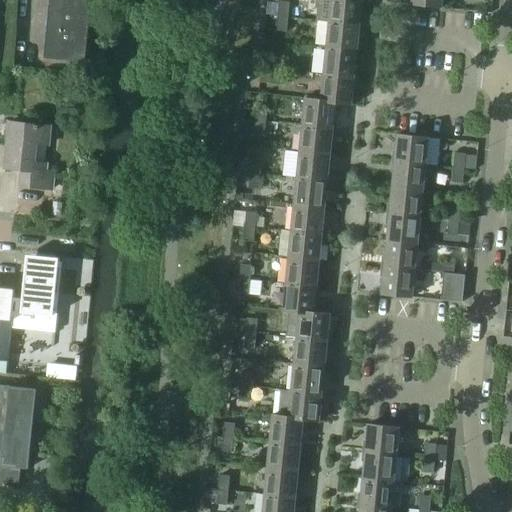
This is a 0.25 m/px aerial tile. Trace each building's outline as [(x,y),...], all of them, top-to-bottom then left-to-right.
[(51,0),(45,56),(86,60),(92,0),(51,0)] [(317,0),(315,19),(329,21),(360,24),(362,0),(317,0)] [(280,2),(279,16),(289,17),(290,3),(280,2)] [(289,17),(279,16),(278,30),(288,31),(289,17)] [(329,21),(327,47),(358,51),(360,24),(329,21)] [(327,47),(324,74),(355,77),(358,51),(327,47)] [(275,54),(274,69),(284,70),(285,55),(275,54)] [(284,70),(274,69),(272,83),(282,84),(284,70)] [(324,74),(321,99),(321,100),(336,102),(336,103),(352,105),(355,77),(324,74)] [(305,98),(303,125),(334,128),(336,103),(336,102),(321,100),(321,99),(305,98)] [(258,106),(256,120),(266,121),(268,107),(258,106)] [(266,121),(256,120),(255,135),(265,136),(266,121)] [(21,170),(20,186),(53,189),(55,172),(35,170),(38,143),(49,144),(51,126),(9,122),(5,168),(21,170)] [(303,125),(300,151),(331,154),(334,128),(303,125)] [(398,134),(395,161),(427,164),(439,165),(441,138),(398,134)] [(300,151),(297,177),(328,181),(331,154),(300,151)] [(456,153),(455,167),(465,168),(466,154),(456,153)] [(253,159),(251,173),(261,174),(263,160),(253,159)] [(395,161),(393,187),(424,190),(427,164),(395,161)] [(465,168),(455,167),(453,181),(463,182),(465,168)] [(261,174),(251,173),(250,187),(260,188),(261,174)] [(297,177),(295,204),(326,207),(328,181),(297,177)] [(393,187),(390,214),(421,217),(424,190),(393,187)] [(295,204),(292,230),(323,233),(326,207),(295,204)] [(451,205),(449,220),(460,221),(461,206),(451,205)] [(247,211),(246,226),(256,227),(257,212),(247,211)] [(390,214),(387,240),(419,243),(421,217),(390,214)] [(460,221),(449,220),(448,234),(458,235),(460,221)] [(256,227),(246,226),(244,240),(254,241),(256,227)] [(292,230),(289,256),(320,259),(323,233),(292,230)] [(387,240),(385,266),(416,269),(419,243),(387,240)] [(59,262),(59,258),(27,255),(23,299),(14,298),(11,327),(54,332),(56,332),(59,302),(63,262),(59,262)] [(289,256),(287,282),(318,286),(320,259),(289,256)] [(446,258),(444,272),(454,273),(456,259),(446,258)] [(242,264),(241,279),(251,280),(252,265),(242,264)] [(416,269),(385,266),(382,293),(413,297),(416,269)] [(444,272),(441,300),(463,302),(466,275),(444,272)] [(251,280),(241,279),(239,293),(249,294),(251,280)] [(284,310),(290,311),(300,312),(300,310),(315,312),(318,286),(287,282),(284,310)] [(0,360),(8,361),(11,327),(14,298),(15,292),(0,290),(0,360)] [(300,312),(290,311),(287,336),(297,337),(328,340),(331,313),(315,312),(300,310),(300,312)] [(248,318),(247,332),(257,333),(258,319),(248,318)] [(255,347),(257,333),(247,332),(235,331),(233,345),(245,347),(255,347)] [(297,337),(294,364),(326,368),(328,340),(297,337)] [(294,364),(292,391),(323,394),(326,368),(294,364)] [(69,365),(67,380),(77,381),(78,366),(69,365)] [(243,371),(241,385),(251,386),(253,372),(243,371)] [(0,481),(20,483),(21,467),(29,468),(31,453),(38,453),(40,437),(32,436),(34,421),(41,422),(43,405),(35,404),(37,389),(0,384),(0,481)] [(251,386),(241,385),(240,400),(250,401),(251,386)] [(292,391),(282,390),(279,416),(289,417),(304,419),(320,421),(323,394),(292,391)] [(273,415),(271,442),(302,445),(304,419),(289,417),(279,416),(273,415)] [(226,423),(224,437),(234,438),(236,424),(226,423)] [(369,424),(366,451),(397,454),(400,427),(369,424)] [(234,438),(224,437),(223,452),(233,453),(234,438)] [(271,442),(268,468),(299,471),(302,445),(271,442)] [(427,443),(425,457),(435,458),(437,444),(427,443)] [(366,451),(364,477),(395,480),(397,454),(366,451)] [(435,458),(425,457),(424,472),(434,473),(435,458)] [(268,468),(265,494),(296,497),(299,471),(268,468)] [(221,475),(219,489),(229,490),(231,476),(221,475)] [(395,480),(364,477),(361,504),(392,507),(400,508),(403,481),(395,480)] [(229,490),(219,489),(218,503),(228,504),(229,490)] [(265,494),(263,511),(294,511),(296,497),(265,494)] [(421,496),(420,510),(430,511),(432,497),(421,496)]
